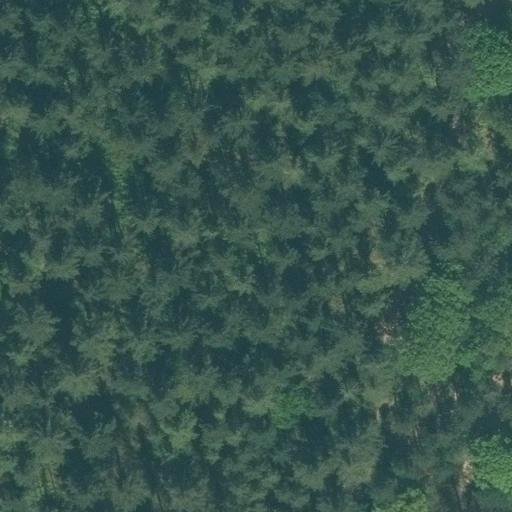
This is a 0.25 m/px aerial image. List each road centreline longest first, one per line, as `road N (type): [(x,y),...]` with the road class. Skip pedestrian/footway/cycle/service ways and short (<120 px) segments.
road 1 (track): [(380,416),(477,0)]
road 2 (track): [(8,230),(380,416)]
road 3 (track): [(380,416),(511,508)]
